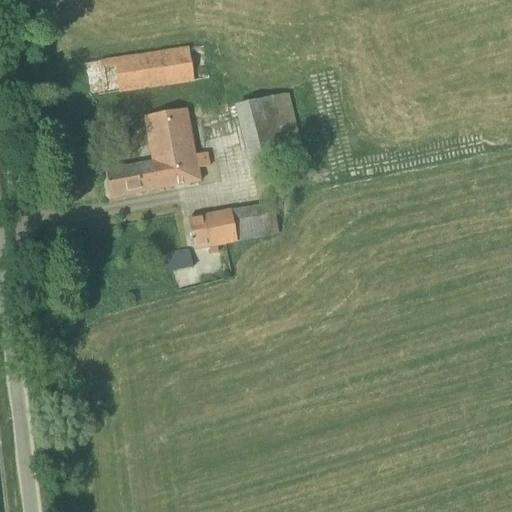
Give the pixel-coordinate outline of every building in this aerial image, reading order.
[(103,63),(83,66),(88,97),(108,94),(192,82),(187,50),(103,63)] [(233,106),(249,176),(303,164),(288,94),(233,106)] [(122,168),(104,171),(110,199),(199,181),(196,164),(207,162),(205,150),(194,152),(187,111),(143,119),(151,162),(122,168)] [(231,211),(187,219),(191,241),(190,242),(190,243),(192,243),(193,251),(208,248),(210,255),(218,253),(217,246),(237,242),(231,211)] [(167,273),(192,268),(188,251),(164,256),(167,273)]
